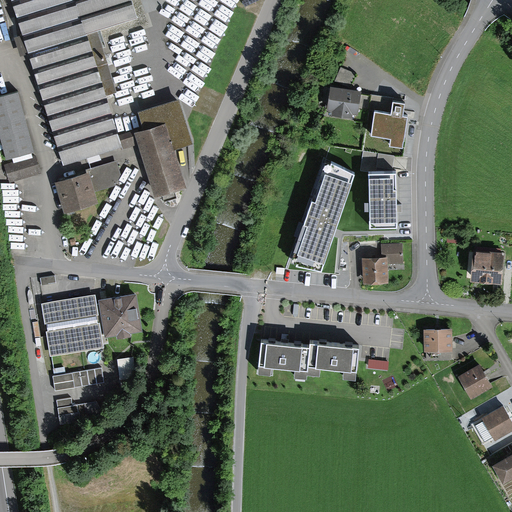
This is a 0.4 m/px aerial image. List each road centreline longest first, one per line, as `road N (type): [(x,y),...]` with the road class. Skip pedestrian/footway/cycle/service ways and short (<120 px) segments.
road 1 (residential): [(274,0),(169,248),(164,277)]
road 2 (residential): [(164,277),(157,352),(131,413),(100,444),(70,457),(0,462)]
road 3 (track): [(21,271),(58,511)]
road 4 (unclassified): [(252,286),(236,511)]
road 5 (residential): [(434,112),(425,181),(427,302)]
road 6 (residential): [(252,286),(427,302)]
road 7 (residential): [(492,0),(434,112)]
